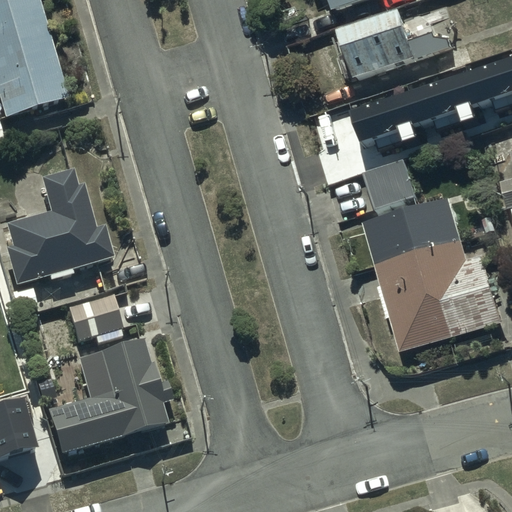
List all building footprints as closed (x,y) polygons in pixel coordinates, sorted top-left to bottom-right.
[(0,0),(0,96),(6,117),(68,98),(38,0),(0,0)] [(326,0),(331,15),(381,0),(326,0)] [(414,65),(399,19),(337,40),(352,86),(414,65)] [(511,59),(353,113),(365,148),(380,143),(382,151),(423,137),(421,130),(436,125),(438,131),(480,117),(478,111),(495,105),(498,112),(511,107),(511,59)] [(511,155),(511,159),(511,182),(502,185),(507,213),(511,212),(511,155)] [(376,214),(416,201),(403,164),(364,177),(376,214)] [(77,170),(43,177),(52,212),(9,223),(15,245),(8,247),(18,286),(52,276),(53,281),(76,275),(75,270),(115,259),(106,228),(98,230),(86,184),(81,185),(77,170)] [(486,245),(462,251),(448,203),(365,227),(401,354),(502,326),(483,261),(490,259),(486,245)] [(32,290),(11,295),(17,318),(38,312),(32,290)] [(68,307),(78,341),(122,329),(112,294),(68,307)] [(144,345),(77,363),(88,401),(46,413),(59,459),(166,430),(159,407),(169,404),(164,387),(156,389),(144,345)] [(23,403),(0,409),(0,459),(36,450),(23,403)]
